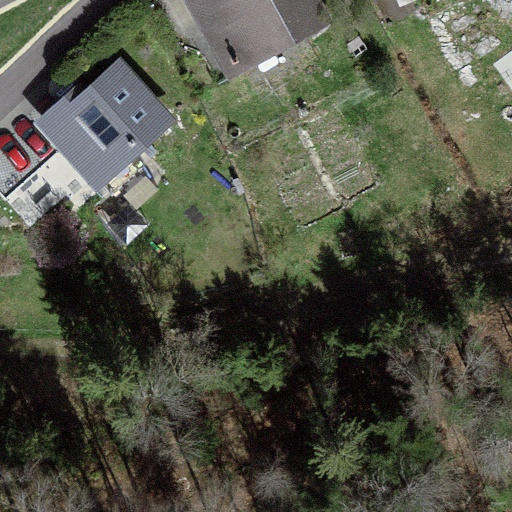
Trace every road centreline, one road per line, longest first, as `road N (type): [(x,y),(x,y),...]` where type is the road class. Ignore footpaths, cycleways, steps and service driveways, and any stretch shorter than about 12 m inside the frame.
road 1 (track): [(511,253),(171,328),(0,329)]
road 2 (track): [(113,0),(0,104)]
